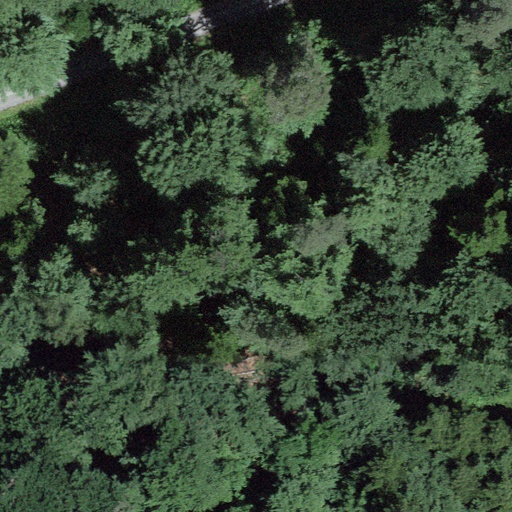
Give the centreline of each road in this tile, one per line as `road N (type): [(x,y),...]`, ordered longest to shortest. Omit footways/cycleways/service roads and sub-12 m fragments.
road 1 (trunk): [(511,359),(267,0)]
road 2 (track): [(0,100),(224,0)]
